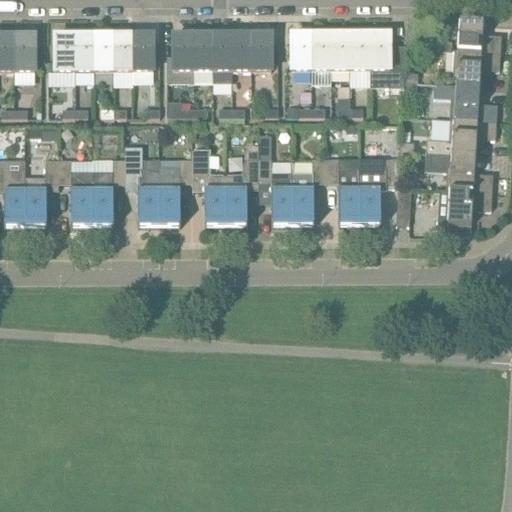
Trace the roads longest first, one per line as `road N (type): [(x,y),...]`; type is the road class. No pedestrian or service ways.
road 1 (residential): [(0,278),(431,280),(511,256)]
road 2 (residential): [(330,0),(0,0)]
